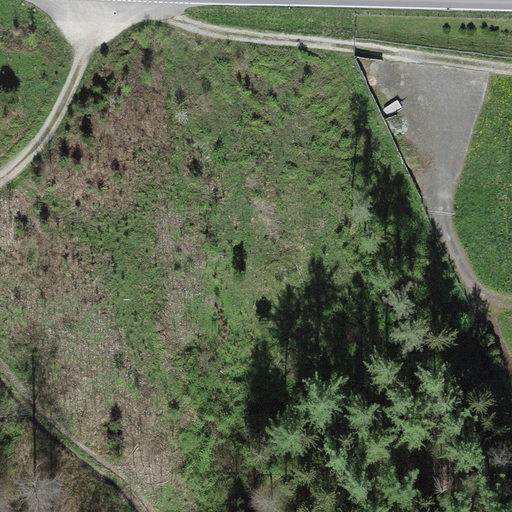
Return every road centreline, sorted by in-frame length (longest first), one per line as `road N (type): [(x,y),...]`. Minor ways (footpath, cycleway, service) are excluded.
road 1 (track): [(169,0),(174,17),(218,33),(433,58),(446,234),(477,293),(511,303)]
road 2 (track): [(94,0),(50,127),(0,180)]
